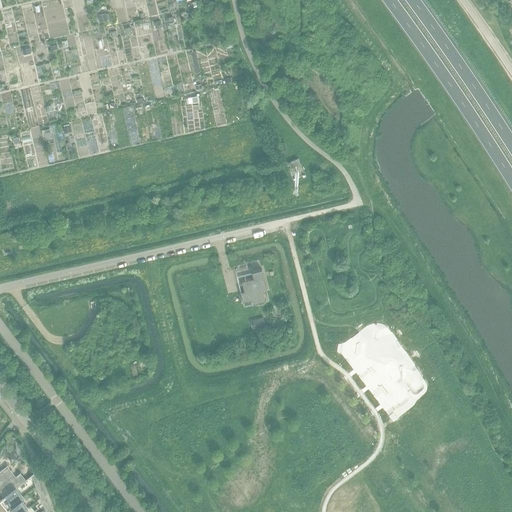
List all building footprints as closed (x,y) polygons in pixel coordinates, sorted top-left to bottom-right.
[(300,163),(298,158),(289,162),(291,167),(300,163)] [(244,301),(253,299),(254,302),(253,302),(253,303),(266,300),(266,299),(263,290),(266,289),(267,290),(267,289),(262,269),(252,271),(252,272),(254,277),(242,280),(245,290),(241,291),(243,302),(244,301)] [(80,341),(81,341),(101,354),(119,324),(99,312),(99,316),(100,316),(84,340),(80,341)] [(265,325),(263,318),(252,321),(254,328),(265,325)] [(0,490),(1,490),(5,496),(3,497),(3,498),(25,481),(19,474),(16,477),(7,465),(0,471),(0,475),(0,476),(0,475),(0,490)] [(33,474),(31,475),(36,486),(38,485),(40,485),(38,479),(33,474)] [(25,481),(3,498),(8,509),(23,497),(16,488),(25,481)] [(38,485),(36,486),(40,498),(43,497),(44,496),(42,490),(38,485)] [(23,497),(8,509),(9,511),(21,511),(28,508),(21,499),(23,497)] [(43,497),(40,498),(45,509),(47,508),(49,507),(47,501),(43,497)]
